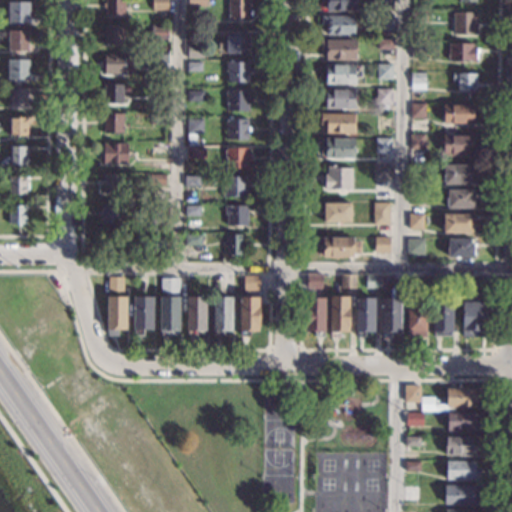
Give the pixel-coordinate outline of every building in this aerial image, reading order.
[(122,0),(122,15),(104,14),(104,0),(122,0)] [(166,0),(166,10),(151,10),(151,0),(166,0)] [(248,0),(248,11),(250,11),(250,17),(231,17),(231,19),(226,19),(226,0),(248,0)] [(355,0),(355,11),(326,10),(326,1),(319,1),(319,0),(355,0)] [(27,22),(6,21),(6,10),(4,10),(4,5),(7,5),(7,3),(28,4),(27,22)] [(476,24),(474,24),(474,26),(473,26),(473,34),(451,33),(452,11),(477,11),(476,24)] [(353,21),(359,21),(359,28),(354,28),(353,35),(325,34),(325,25),(321,25),(321,16),(353,16),(353,21)] [(392,31),(376,31),(377,16),(392,16),(392,31)] [(166,40),(150,40),(150,25),(154,25),(166,25),(166,40)] [(122,45),(103,44),(104,26),(122,26),(122,45)] [(26,51),(6,51),(6,31),(27,32),(26,51)] [(247,55),(217,54),(217,43),(225,43),(225,34),(247,34),(247,55)] [(356,41),(356,61),(324,60),(324,58),(321,58),(321,52),(320,52),(320,49),(318,49),(318,42),(320,42),(320,40),(356,41)] [(391,50),(376,50),(377,40),(382,40),(392,40),(391,50)] [(411,43),(424,43),(423,58),(410,58),(411,43)] [(470,47),(475,47),(474,61),(448,61),(448,43),(471,44),(470,47)] [(202,58),(186,58),(186,44),(202,44),(202,58)] [(122,74),(104,73),(104,55),(123,55),(122,74)] [(167,74),(152,74),(152,55),(167,55),(167,74)] [(26,73),(30,73),(30,79),(6,79),(6,67),(3,67),(3,61),(8,61),(8,60),(27,61),(26,73)] [(246,69),(250,69),(250,76),(247,76),(247,83),(226,82),(226,71),(225,71),(225,62),(246,63),(246,69)] [(200,72),(185,71),(185,63),(188,63),(200,63),(200,72)] [(360,65),(359,79),(355,79),(355,84),(324,83),(324,64),(360,65)] [(391,80),(376,80),(376,64),(391,65),(391,80)] [(423,90),(409,90),(410,73),(423,73),(423,90)] [(473,75),(472,91),(456,91),(456,81),(451,81),(451,74),(473,75)] [(121,103),(103,103),(103,97),(100,97),(101,90),(103,90),(103,84),(122,84),(121,103)] [(28,94),(26,94),(25,108),(8,108),(9,88),(29,88),(28,94)] [(355,90),(354,109),(324,109),(324,89),(355,90)] [(391,105),(374,104),(375,90),(390,90),(391,90),(391,105)] [(202,101),(186,101),(186,91),(202,92),(202,101)] [(247,97),(250,97),(250,105),(246,105),(246,111),(225,111),(225,101),(224,100),(224,91),(247,91),(247,97)] [(423,119),(409,118),(409,103),(423,103),(423,119)] [(472,124),(442,123),(443,104),(472,105),(472,124)] [(121,126),(124,126),(123,131),(121,131),(121,133),(102,133),(102,125),(101,125),(101,120),(102,121),(103,114),(121,114),(121,126)] [(354,134),(324,133),(324,125),(319,125),(320,114),(355,115),(354,134)] [(163,124),(149,124),(149,115),(163,116),(163,124)] [(30,123),(26,123),(26,135),(8,135),(9,116),(30,117),(30,123)] [(200,134),(184,133),(185,120),(201,120),(200,134)] [(245,127),(248,127),(248,134),(247,134),(247,140),(225,139),(225,130),(224,130),(224,120),(245,120),(245,127)] [(423,150),(408,149),(409,135),(424,136),(423,150)] [(471,155),(442,155),(442,136),(472,136),(471,155)] [(389,154),(374,154),(374,138),(390,139),(389,154)] [(353,158),(323,158),(323,156),(318,156),(318,139),(353,140),(353,158)] [(122,163),(101,162),(102,143),(121,144),(122,144),(122,163)] [(26,165),(6,165),(7,146),(27,147),(26,165)] [(203,159),(185,159),(186,148),(190,148),(203,149),(203,159)] [(245,154),(249,155),(249,161),(246,161),(246,168),(222,167),(223,150),(224,150),(224,148),(245,149),(245,154)] [(390,180),(372,180),(373,163),(376,163),(390,163),(390,180)] [(423,182),(407,181),(408,165),(423,165),(423,182)] [(334,168),(350,168),(349,190),(323,189),(324,175),(326,175),(326,166),(334,166),(334,168)] [(474,184),(443,183),(443,166),(475,166),(474,184)] [(121,194),(100,194),(100,174),(121,174),(121,194)] [(164,175),(164,185),(148,184),(148,174),(164,175)] [(24,195),(7,195),(7,176),(24,176),(24,195)] [(197,187),(183,187),(183,176),(197,176),(197,187)] [(245,198),(221,197),(222,177),(240,178),(240,176),(246,176),(245,198)] [(423,204),(409,204),(409,190),(424,190),(423,204)] [(469,194),(472,194),(472,208),(445,207),(445,199),(447,199),(447,191),(469,191),(469,194)] [(26,209),(24,209),(24,222),(6,221),(6,203),(26,204),(26,209)] [(118,225),(100,224),(100,217),(97,217),(97,210),(101,210),(101,203),(119,204),(118,225)] [(348,224),(322,223),(323,203),(348,204),(348,224)] [(386,225),(370,225),(371,203),(387,203),(386,225)] [(163,220),(146,220),(147,204),(164,204),(163,220)] [(197,216),(183,216),(183,205),(197,206),(197,216)] [(244,226),(223,225),(224,215),(222,215),(222,206),(244,206),(244,226)] [(421,215),(421,229),(405,229),(406,214),(421,215)] [(471,234),(441,233),(441,231),(439,231),(439,224),(441,224),(442,215),(472,216),(471,234)] [(119,253),(100,253),(101,234),(119,235),(119,253)] [(198,245),(182,245),(183,235),(198,236),(198,245)] [(239,241),(244,241),(243,249),(240,249),(240,256),(223,255),(223,235),(239,235),(239,241)] [(164,252),(147,251),(147,237),(162,238),(164,238),(164,252)] [(352,241),(359,241),(358,254),(352,254),(352,258),(320,257),(321,247),(315,247),(315,240),(321,240),(321,237),(352,238),(352,241)] [(387,253),(372,253),(372,237),(376,237),(387,238),(387,253)] [(422,255),(404,255),(404,239),(410,239),(422,240),(422,255)] [(468,245),(471,245),(470,257),(445,257),(445,239),(468,240),(468,245)] [(320,288),(304,288),(304,273),(320,274),(320,288)] [(354,274),(353,287),(338,287),(339,273),(354,274)] [(121,290),(105,290),(106,274),(121,274),(121,290)] [(379,274),(379,288),(364,288),(364,274),(379,274)] [(448,293),(432,293),(432,275),(435,275),(448,276),(448,293)] [(482,291),(467,290),(468,275),(482,276),(482,291)] [(422,291),(405,291),(405,276),(419,276),(423,276),(422,291)] [(257,292),(241,292),(241,277),(257,277),(257,292)] [(179,279),(179,293),(159,293),(160,279),(179,279)] [(125,328),(114,328),(114,333),(106,333),(106,328),(104,328),(105,294),(126,295),(125,328)] [(203,330),(194,330),(194,334),(184,334),(185,294),(204,295),(203,330)] [(347,331),(339,330),(338,336),(328,336),(329,294),(347,294),(347,331)] [(150,328),(141,328),(141,333),(132,333),(132,328),(131,328),(131,295),(144,295),(150,295),(150,328)] [(176,330),(168,329),(168,335),(158,334),(159,295),(177,295),(176,330)] [(257,306),(259,306),(258,326),(256,326),(256,329),(247,329),(247,334),(237,334),(238,295),(257,296),(257,306)] [(323,331),(321,331),(321,335),(312,334),(312,330),(304,330),(304,326),(301,326),(302,305),(304,305),(304,295),(324,295),(323,331)] [(228,330),(221,330),(220,335),(210,334),(211,296),(229,296),(228,330)] [(372,332),(363,331),(363,336),(354,336),(355,296),(373,296),(372,332)] [(398,332),(389,332),(388,336),(379,336),(380,296),(399,296),(398,332)] [(450,331),(448,331),(448,335),(431,335),(432,296),(451,297),(450,331)] [(484,337),(459,336),(460,300),(485,301),(484,337)] [(424,335),(405,335),(406,307),(425,308),(424,335)] [(413,402),(405,401),(405,399),(402,399),(403,385),(413,385),(413,402)] [(478,407),(444,406),(444,387),(478,388),(478,407)] [(422,412),(421,425),(403,424),(404,411),(422,412)] [(478,431),(445,430),(445,412),(479,412),(478,431)] [(418,445),(404,445),(404,437),(408,437),(418,437),(418,445)] [(478,455),(443,454),(443,438),(478,438),(478,455)] [(473,468),(478,468),(477,479),(444,478),(444,460),(473,461),(473,468)] [(417,470),(403,470),(403,461),(417,461),(417,470)] [(477,504),(442,504),(442,485),(477,486),(477,504)]
